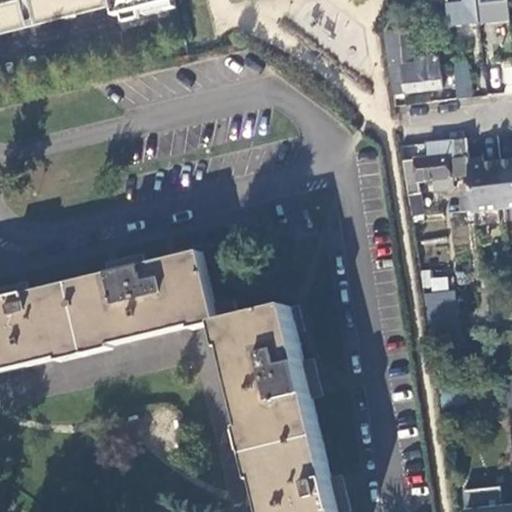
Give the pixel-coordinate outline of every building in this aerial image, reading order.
[(19,0),(0,5),(0,31),(26,25),(19,0)] [(105,0),(26,0),(33,23),(106,4),(105,0)] [(112,0),(116,16),(146,8),(147,15),(178,7),(175,0),(112,0)] [(477,0),(446,0),(450,28),(480,24),(477,0)] [(508,0),(498,0),(500,14),(510,13),(508,0)] [(400,33),(386,35),(387,47),(403,44),(400,33)] [(387,47),(394,94),(442,88),(438,56),(408,59),(403,44),(387,47)] [(454,62),(458,99),(472,97),(468,61),(454,62)] [(471,165),(468,139),(427,144),(428,158),(404,161),(413,215),(423,215),(420,181),(434,179),(436,190),(452,189),(451,177),(472,174),(471,165)] [(511,160),(500,161),(506,209),(511,208),(511,160)] [(471,165),(472,174),(473,183),(475,209),(477,226),(499,223),(498,210),(506,209),(500,161),(471,165)] [(473,183),(462,184),(464,209),(475,209),(473,183)] [(342,511),(349,510),(345,494),(341,477),(332,479),(311,397),(321,395),(317,379),(312,361),(302,364),(288,307),(237,320),(232,300),(213,305),(203,267),(200,254),(143,267),(140,255),(122,259),(106,263),(109,276),(27,296),(24,284),(6,289),(0,290),(0,372),(59,358),(61,363),(114,351),(112,346),(191,327),(192,332),(217,326),(223,351),(228,349),(248,430),(242,432),(256,485),(260,485),(266,511),(342,511)] [(421,275),(421,290),(447,289),(447,275),(421,275)] [(434,315),(433,294),(426,294),(433,339),(460,336),(457,313),(434,315)] [(439,384),(443,409),(464,406),(461,382),(439,384)]
